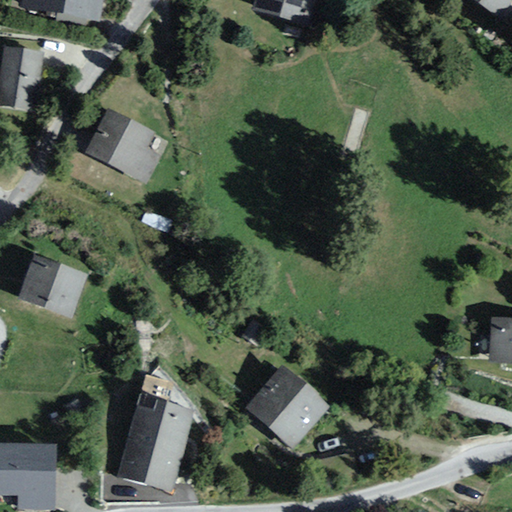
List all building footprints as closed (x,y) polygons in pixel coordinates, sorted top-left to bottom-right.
[(20,0),(18,15),(98,27),(101,0),(20,0)] [(312,0),(253,0),(250,16),(304,31),(312,0)] [(511,0),(459,0),(498,26),(511,5),(511,0)] [(41,57),(1,54),(0,64),(0,111),(35,115),(41,57)] [(82,158),(144,188),(166,142),(104,112),(82,158)] [(85,277),(32,259),(16,304),(69,323),(85,277)] [(511,321),(489,320),(487,366),(511,367),(511,321)] [(265,333),(250,323),(238,339),(253,349),(265,333)] [(241,414),(289,456),(327,412),(279,371),(241,414)] [(115,482),(170,498),(194,413),(155,402),(152,414),(135,410),(115,482)] [(51,511),(53,450),(0,448),(0,498),(17,499),(16,511),(51,511)]
